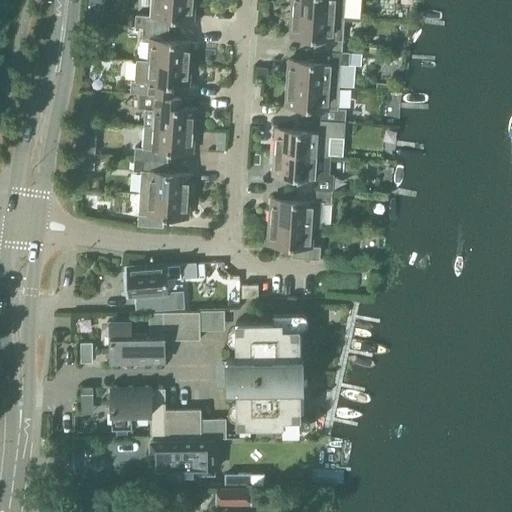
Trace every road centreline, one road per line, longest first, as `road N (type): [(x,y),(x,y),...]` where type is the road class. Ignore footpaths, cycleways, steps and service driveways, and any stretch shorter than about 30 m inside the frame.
road 1 (secondary): [(5,511),(22,218)]
road 2 (residential): [(228,246),(252,0)]
road 3 (unknown): [(18,374),(49,388),(184,388),(196,399),(199,438)]
road 4 (secondary): [(22,218),(68,0)]
road 5 (residential): [(228,246),(117,240),(22,218)]
